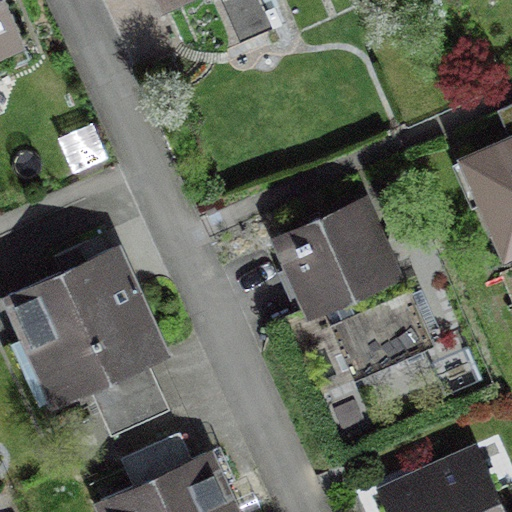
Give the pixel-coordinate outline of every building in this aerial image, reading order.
[(0,0),(0,67),(28,56),(4,0),(0,0)] [(161,0),(167,14),(199,0),(161,0)] [(511,145),(460,169),(509,275),(511,273),(511,117),(502,123),(511,145)] [(372,204),(276,244),(312,328),(407,287),(372,204)] [(115,256),(6,306),(55,411),(91,395),(114,445),(169,420),(148,374),(166,366),(115,256)] [(500,511),(477,456),(383,496),(390,511),(500,511)] [(241,511),(219,460),(102,511),(241,511)]
